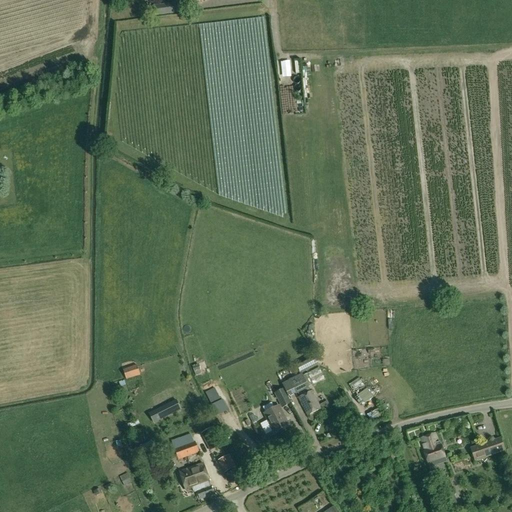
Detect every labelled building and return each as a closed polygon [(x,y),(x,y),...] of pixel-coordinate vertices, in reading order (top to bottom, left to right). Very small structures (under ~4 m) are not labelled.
[(154,16),(175,13),(173,3),(152,6),(154,16)] [(297,366),(292,368),(295,374),(300,372),(301,374),(306,371),(307,374),(315,370),(314,367),(318,365),(314,357),(297,366)] [(122,370),(126,380),(140,375),(137,365),(122,370)] [(289,379),(281,383),(284,388),(286,393),(294,389),(296,394),(308,387),(302,375),(290,381),(289,379)] [(291,404),(286,393),(284,388),(275,393),(282,408),(291,404)] [(246,406),(256,402),(250,390),(240,394),(246,406)] [(307,416),(321,408),(312,391),(298,398),(307,416)] [(176,400),(149,413),(154,423),(180,409),(176,400)] [(268,420),(261,424),(266,435),(273,431),(274,433),(290,424),(280,405),(264,413),(268,420)] [(250,416),(255,426),(259,424),(254,414),(250,416)] [(202,434),(211,452),(222,446),(213,428),(202,434)] [(435,433),(421,438),(425,451),(424,452),(428,464),(445,458),(439,442),(438,443),(435,433)] [(195,441),(193,442),(191,434),(172,441),(174,449),(179,460),(199,453),(195,441)] [(500,439),(471,449),(475,461),(504,451),(500,439)] [(235,467),(229,455),(220,460),(226,472),(235,467)] [(197,491),(200,500),(214,495),(211,486),(208,488),(206,483),(209,482),(203,464),(179,472),(186,490),(196,487),(197,491)] [(121,479),(127,476),(124,470),(118,473),(121,479)] [(237,470),(227,475),(232,484),(241,479),(237,470)] [(440,497),(446,511),(458,507),(453,493),(440,497)]
